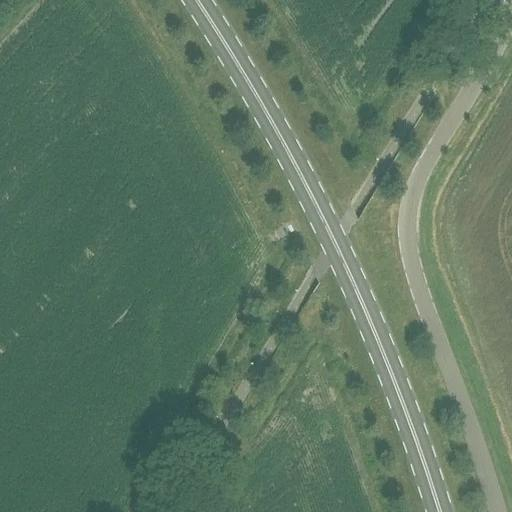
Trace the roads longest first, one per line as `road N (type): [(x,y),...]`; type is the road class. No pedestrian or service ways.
road 1 (primary): [(195,0),(270,120),(346,269),(439,511)]
road 2 (unclassified): [(511,3),(490,57),(423,167),(406,223),(419,292),(497,511)]
